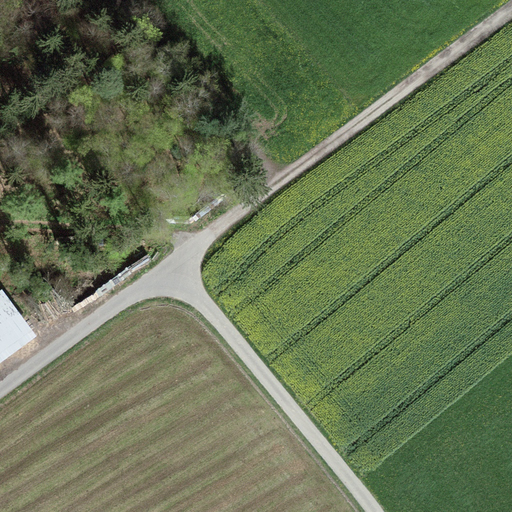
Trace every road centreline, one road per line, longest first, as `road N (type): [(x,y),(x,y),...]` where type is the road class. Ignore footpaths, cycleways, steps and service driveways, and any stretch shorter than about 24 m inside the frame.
road 1 (unclassified): [(511,8),(168,268)]
road 2 (unclassified): [(168,268),(375,511)]
road 3 (unclassified): [(168,268),(0,395)]
road 4 (track): [(0,232),(147,234),(197,253)]
